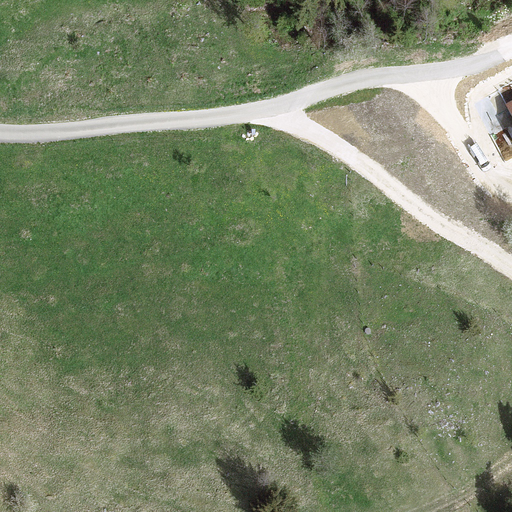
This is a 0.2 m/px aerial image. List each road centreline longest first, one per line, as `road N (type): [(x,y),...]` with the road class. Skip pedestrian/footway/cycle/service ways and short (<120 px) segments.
road 1 (track): [(511,54),(462,69),(366,75),(253,111),(25,136),(0,132)]
road 2 (track): [(511,269),(350,159),(253,111)]
